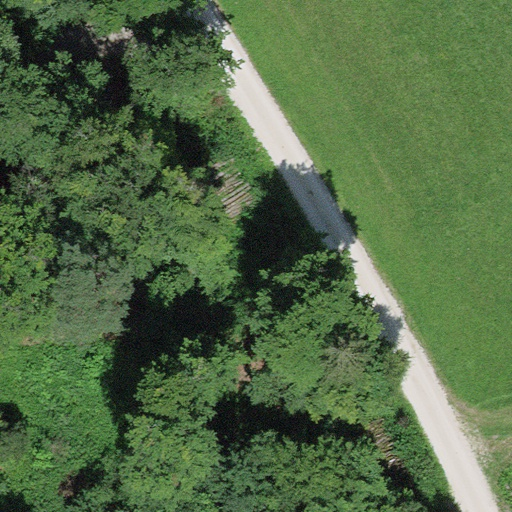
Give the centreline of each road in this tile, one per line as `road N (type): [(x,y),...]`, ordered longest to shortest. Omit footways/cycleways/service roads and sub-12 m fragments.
road 1 (track): [(477,511),(184,0)]
road 2 (track): [(197,21),(0,47)]
